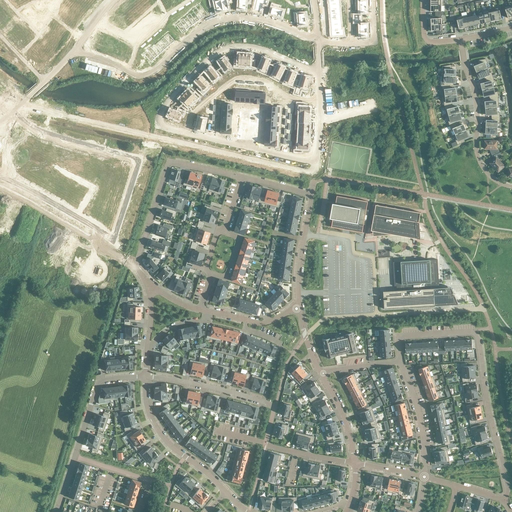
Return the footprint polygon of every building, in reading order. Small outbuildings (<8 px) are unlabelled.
[(219,0),(210,0),(211,6),(215,5),(216,12),(222,11),(219,0)] [(219,0),(222,11),(223,11),(222,11),(228,10),(226,2),(230,2),(229,0),(219,0)] [(239,0),(239,9),(245,10),(246,2),(250,3),(249,0),(239,0)] [(256,0),(255,10),(261,12),(263,4),(266,5),(267,0),(256,0)] [(78,4),(77,4),(82,8),(85,10),(87,7),(80,1),(78,4)] [(130,1),(127,3),(134,11),(137,8),(130,1)] [(367,1),(357,1),(357,8),(360,8),(360,13),(367,13),(367,9),(367,5),(367,1)] [(127,3),(124,6),(124,7),(125,7),(130,13),(131,13),(134,11),(127,3)] [(77,4),(74,7),(82,13),(85,10),(82,8),(77,4)] [(200,5),(196,8),(203,18),(208,14),(200,5)] [(273,5),(270,14),(275,15),(278,16),(281,17),(283,11),(278,9),(279,7),(273,5)] [(441,12),(441,6),(431,6),(431,12),(435,12),(435,15),(441,15),(444,15),(444,12),(441,12)] [(74,7),(72,10),(79,16),(82,13),(74,7)] [(124,7),(121,9),(128,17),(131,14),(131,13),(130,13),(125,7),(124,7)] [(196,8),(192,10),(194,12),(200,20),(203,18),(196,8)] [(499,8),(493,9),(496,21),(501,19),(499,8)] [(118,12),(125,19),(128,17),(121,9),(118,12)] [(72,10),(69,13),(77,20),(79,16),(72,10)] [(488,11),(483,12),(483,14),(485,23),(491,22),(489,13),(488,11)] [(118,12),(114,16),(121,23),(125,20),(125,19),(118,12)] [(191,15),(196,22),(200,20),(194,12),(191,15)] [(69,13),(65,18),(73,24),(77,20),(69,13)] [(305,13),(296,14),(296,21),(299,20),(299,26),(306,25),(306,21),(306,18),(305,13)] [(190,14),(186,16),(187,17),(193,25),(196,23),(196,22),(191,15),(190,14)] [(441,15),(435,15),(435,19),(431,19),(431,25),(442,24),(441,15)] [(462,16),(456,18),(458,24),(458,27),(459,29),(464,28),(462,19),(463,19),(462,16)] [(184,20),(189,27),(193,25),(187,17),(184,20)] [(180,21),(180,22),(186,30),(189,27),(184,20),(183,19),(180,21)] [(8,20),(1,26),(3,29),(10,23),(8,20)] [(180,22),(176,25),(182,33),(186,30),(180,22)] [(10,23),(3,29),(6,33),(6,32),(13,26),(10,23)] [(442,34),(442,24),(431,25),(431,31),(436,31),(436,34),(442,34)] [(13,26),(6,32),(9,35),(16,29),(14,26),(13,26)] [(16,29),(9,35),(12,39),(19,32),(16,29)] [(59,30),(55,34),(55,35),(63,41),(65,39),(66,37),(59,30)] [(19,32),(12,39),(15,41),(22,35),(19,32)] [(168,34),(164,37),(171,45),(175,41),(168,34)] [(15,41),(15,42),(19,46),(26,39),(22,35),(15,41)] [(54,36),(53,38),(60,44),(61,43),(63,41),(55,35),(54,36)] [(98,37),(94,47),(103,51),(103,50),(122,57),(121,58),(127,60),(131,50),(98,37)] [(161,40),(167,47),(170,45),(171,45),(164,37),(161,40)] [(53,38),(50,41),(57,47),(60,44),(53,38)] [(161,40),(158,43),(164,50),(167,47),(161,40)] [(50,41),(47,44),(54,50),(57,47),(50,41)] [(155,46),(161,53),(164,50),(158,43),(155,46)] [(47,44),(44,47),(52,54),(54,50),(47,44)] [(151,47),(151,48),(158,56),(161,53),(155,46),(154,45),(151,47)] [(44,47),(41,50),(48,56),(51,53),(51,54),(52,54),(44,47)] [(147,49),(147,50),(148,51),(155,59),(155,58),(158,56),(151,48),(151,47),(150,47),(147,49)] [(41,50),(38,53),(46,59),(48,56),(41,50)] [(148,51),(144,55),(151,62),(155,59),(148,51)] [(35,58),(32,61),(37,65),(40,62),(42,64),(46,60),(46,59),(38,53),(34,57),(35,58)] [(236,61),(235,67),(244,67),(245,54),(239,54),(238,61),(236,61)] [(245,54),(244,67),(244,66),(250,67),(250,68),(253,68),(253,62),(250,62),(251,54),(245,54)] [(225,71),(230,67),(223,58),(218,62),(222,68),(220,70),(223,75),(226,73),(225,71)] [(263,58),(258,71),(267,74),(270,69),(267,68),(270,60),(263,58)] [(477,73),(487,69),(485,64),(488,63),(486,59),(477,60),(479,65),(475,67),(477,73)] [(272,70),(269,76),(278,80),(284,68),(278,65),(275,72),(272,70)] [(441,76),(455,76),(456,70),(451,70),(451,65),(442,67),(442,76),(441,76)] [(210,68),(205,72),(213,82),(218,78),(219,79),(221,76),(218,72),(215,74),(210,68)] [(487,69),(477,73),(479,79),(484,77),(485,80),(493,77),(491,72),(489,73),(487,69)] [(290,70),(284,84),(294,87),(296,82),(293,81),(296,73),(290,70)] [(334,72),(331,90),(354,95),(357,76),(334,72)] [(298,82),(295,94),(299,95),(301,89),(306,91),(310,77),(303,75),(301,83),(298,82)] [(441,86),(450,86),(450,83),(455,83),(455,76),(441,76),(441,86)] [(200,77),(195,82),(201,87),(199,89),(203,94),(210,87),(200,77)] [(483,90),(493,88),(492,83),(494,83),(493,77),(485,80),(486,83),(481,84),(483,90)] [(383,78),(365,83),(371,106),(389,101),(383,78)] [(445,96),(456,95),(455,88),(451,89),(450,86),(441,86),(441,87),(442,87),(442,92),(445,91),(445,96)] [(490,98),(499,97),(498,92),(494,92),(493,88),(483,90),(484,97),(489,96),(490,98)] [(187,90),(183,94),(193,104),(199,97),(195,93),(193,95),(187,90)] [(183,94),(179,99),(184,104),(182,106),(187,110),(193,104),(183,94)] [(444,107),(452,105),(452,102),(457,102),(456,95),(445,96),(446,101),(444,101),(444,107)] [(486,109),(499,107),(498,97),(499,97),(490,98),(490,102),(485,102),(486,109)] [(298,104),(297,112),(310,113),(310,108),(303,107),(304,104),(298,104)] [(447,117),(460,113),(458,107),(453,108),(452,105),(444,107),(447,117)] [(499,107),(486,109),(486,115),(491,115),(491,118),(500,118),(499,112),(497,112),(496,108),(499,108),(499,107)] [(178,121),(180,115),(183,116),(184,113),(178,110),(177,113),(170,110),(167,116),(178,121)] [(449,127),(457,124),(457,121),(461,120),(460,113),(447,117),(449,127)] [(393,115),(375,120),(378,133),(380,138),(378,150),(379,155),(400,159),(401,159),(402,159),(402,158),(403,158),(403,157),(404,157),(404,156),(404,155),(393,115)] [(203,131),(204,123),(207,124),(209,118),(205,117),(205,119),(199,118),(196,129),(203,131)] [(486,127),(497,128),(497,123),(500,123),(500,118),(491,118),(491,121),(486,121),(486,127)] [(453,136),(466,131),(463,125),(459,127),(457,124),(449,127),(445,128),(446,132),(451,130),(452,132),(454,131),(456,135),(453,136)] [(490,138),(500,138),(500,133),(497,133),(497,128),(486,127),(486,130),(485,130),(484,134),(491,134),(490,138)] [(466,131),(453,136),(457,145),(465,142),(464,139),(468,137),(466,131)] [(499,152),(497,149),(497,148),(497,141),(493,141),(493,140),(488,140),(488,141),(485,141),(485,143),(483,143),(483,147),(485,147),(485,149),(490,149),(490,151),(492,155),(499,152)] [(296,148),(295,152),(301,152),(302,149),(308,149),(309,144),(297,143),(297,148),(296,148)] [(59,144),(56,156),(63,158),(81,163),(80,163),(88,165),(89,162),(90,162),(91,157),(90,157),(91,154),(84,151),(84,152),(66,147),(66,146),(59,144)] [(490,163),(498,172),(502,168),(504,166),(498,160),(501,157),(500,153),(492,156),(494,160),(490,163)] [(123,161),(122,167),(130,170),(132,164),(123,161)] [(26,166),(21,175),(26,178),(27,178),(26,177),(31,169),(26,166)] [(31,169),(26,177),(27,178),(30,180),(35,171),(31,169)] [(83,169),(81,176),(87,178),(89,170),(83,169)] [(179,188),(182,176),(179,175),(180,172),(172,169),(169,179),(175,181),(174,186),(179,188)] [(35,171),(30,180),(34,182),(39,173),(35,171)] [(185,179),(183,185),(191,188),(196,175),(195,174),(195,173),(191,172),(191,173),(190,173),(188,180),(185,179)] [(39,173),(34,182),(38,184),(43,176),(39,173)] [(196,175),(191,188),(197,190),(201,176),(200,176),(200,175),(197,174),(197,175),(196,175)] [(38,184),(38,185),(43,188),(46,182),(49,183),(52,178),(49,176),(48,178),(43,176),(38,184)] [(212,178),(208,191),(214,193),(218,180),(217,179),(217,178),(214,177),(213,178),(212,178)] [(54,186),(51,192),(56,195),(56,194),(61,186),(56,183),(57,181),(54,179),(51,185),(54,186)] [(218,180),(214,193),(220,195),(221,193),(223,193),(224,189),(222,188),(224,182),(223,181),(223,180),(220,179),(219,180),(218,180)] [(61,186),(56,194),(56,195),(60,197),(65,188),(61,186)] [(246,192),(245,196),(247,197),(246,199),(253,201),(253,200),(253,199),(256,187),(250,186),(248,193),(246,192)] [(253,199),(253,200),(259,201),(258,203),(261,203),(263,197),(260,196),(262,189),(261,189),(261,188),(257,187),(257,188),(256,188),(256,187),(253,199)] [(65,188),(60,197),(64,199),(69,190),(65,188)] [(69,190),(64,199),(68,201),(73,193),(69,190)] [(263,197),(261,203),(264,204),(270,206),(271,203),(274,192),(268,191),(266,198),(263,197)] [(271,203),(270,206),(276,207),(279,208),(280,202),(277,201),(279,194),(274,192),(271,203)] [(73,193),(68,201),(71,203),(72,203),(76,195),(73,193)] [(71,203),(71,204),(76,207),(80,201),(82,202),(85,197),(82,196),(81,198),(76,195),(72,203),(71,203)] [(333,204),(330,219),(333,219),(333,221),(331,227),(343,229),(343,228),(351,229),(350,231),(362,233),(364,225),(366,225),(369,210),(366,210),(368,202),(360,200),(353,199),(353,200),(351,199),(350,198),(337,196),(336,204),(333,204)] [(112,198),(110,203),(119,206),(120,200),(112,198)] [(175,208),(177,202),(181,204),(182,200),(176,199),(175,201),(165,198),(163,204),(175,208)] [(216,218),(217,212),(210,210),(211,207),(205,205),(204,208),(206,209),(204,214),(215,218),(216,218)] [(416,229),(415,222),(419,222),(421,213),(412,211),(411,212),(403,209),(403,210),(395,208),(394,209),(386,206),(386,207),(377,205),(376,205),(371,231),(373,231),(373,236),(394,235),(417,239),(416,229)] [(95,207),(90,215),(94,217),(98,209),(95,207)] [(98,209),(94,217),(97,219),(102,211),(98,209)] [(174,217),(176,212),(170,210),(169,213),(162,210),(160,217),(165,219),(165,220),(169,221),(169,220),(170,220),(171,216),(174,217)] [(249,219),(251,213),(242,210),(240,216),(249,219)] [(102,211),(97,219),(100,221),(105,213),(102,211)] [(105,213),(100,221),(104,223),(108,215),(105,213)] [(203,220),(214,224),(215,218),(204,214),(203,220)] [(108,215),(104,223),(107,225),(112,217),(108,215)] [(248,224),(249,219),(240,216),(238,221),(248,224)] [(112,217),(107,225),(111,227),(115,219),(112,217)] [(246,229),(248,224),(238,221),(236,226),(246,229)] [(166,233),(167,228),(172,230),(173,226),(164,223),(163,227),(158,225),(157,230),(155,230),(154,234),(168,238),(169,234),(166,233)] [(244,235),(246,229),(236,226),(235,232),(244,235)] [(209,233),(196,229),(194,234),(208,239),(208,238),(209,238),(210,234),(209,234),(209,233)] [(206,244),(208,239),(194,234),(193,240),(206,244)] [(253,247),(254,241),(245,238),(243,244),(253,247)] [(169,246),(170,242),(163,240),(162,244),(160,243),(157,242),(152,241),(150,247),(163,251),(165,245),(169,246)] [(251,252),(253,247),(243,244),(242,249),(251,252)] [(249,257),(251,252),(242,249),(241,249),(240,254),(240,255),(240,254),(249,257)] [(203,259),(205,255),(204,255),(204,254),(193,250),(191,256),(202,260),(202,259),(203,259)] [(158,268),(151,259),(154,257),(160,259),(161,255),(153,252),(152,255),(148,254),(146,260),(147,260),(144,262),(152,272),(158,268)] [(248,263),(249,257),(240,254),(240,255),(238,260),(248,263)] [(202,260),(191,256),(189,255),(186,265),(192,267),(193,264),(200,266),(200,265),(201,265),(203,262),(202,261),(202,260)] [(246,268),(248,263),(238,260),(237,265),(246,268)] [(389,291),(383,292),(384,298),(388,298),(387,299),(384,300),(384,309),(385,309),(407,308),(407,307),(434,305),(434,306),(441,306),(459,305),(455,295),(453,296),(453,293),(454,293),(451,288),(441,288),(434,289),(429,289),(429,286),(439,286),(438,260),(393,262),(394,286),(397,286),(397,291),(389,291)] [(245,273),(246,268),(237,265),(236,265),(235,270),(245,273)] [(157,277),(162,281),(167,276),(169,278),(173,273),(171,271),(169,272),(164,268),(157,277)] [(243,278),(245,273),(235,270),(233,275),(243,278)] [(241,284),(243,278),(233,275),(231,281),(241,284)] [(179,293),(184,282),(184,281),(179,279),(179,277),(176,276),(174,282),(176,283),(173,290),(179,293)] [(227,289),(228,283),(219,280),(217,285),(227,289)] [(190,290),(192,285),(184,282),(179,293),(180,293),(180,294),(184,296),(184,295),(185,295),(188,289),(190,290)] [(225,294),(226,289),(227,289),(217,285),(217,286),(215,291),(225,294)] [(139,297),(139,294),(139,290),(138,290),(138,287),(126,288),(127,301),(134,300),(133,297),(139,297)] [(289,294),(284,290),(285,289),(282,287),(281,287),(277,291),(285,298),(289,294)] [(223,299),(225,294),(215,291),(214,296),(223,299)] [(285,298),(277,291),(274,295),(281,302),(285,298)] [(281,302),(274,295),(270,299),(277,306),(281,302)] [(222,305),(223,299),(214,296),(212,301),(218,303),(218,304),(221,305),(221,304),(222,305)] [(277,306),(270,299),(266,304),(273,310),(277,306)] [(140,313),(141,308),(133,307),(133,304),(127,304),(127,313),(140,313)] [(215,340),(218,328),(212,327),(211,332),(208,332),(206,338),(215,340)] [(185,339),(183,329),(177,330),(180,342),(186,341),(185,339)] [(237,345),(239,333),(234,332),(231,341),(231,343),(237,345)] [(138,339),(138,335),(137,335),(137,334),(123,333),(123,339),(117,339),(117,346),(129,344),(129,340),(137,340),(137,339),(138,339)] [(330,338),(323,340),(325,346),(324,346),(326,353),(326,352),(328,359),(334,357),(334,356),(350,352),(350,353),(357,352),(352,333),(346,335),(330,339),(330,338)] [(170,349),(177,343),(169,334),(167,336),(164,338),(165,338),(162,340),(164,343),(170,349)] [(248,346),(252,337),(246,335),(242,344),(241,346),(247,349),(248,347),(248,346)] [(253,349),(257,339),(252,337),(248,346),(248,347),(253,349)] [(257,353),(262,341),(257,339),(253,349),(251,351),(256,353),(257,353)] [(263,353),(267,343),(262,341),(257,353),(262,355),(263,353)] [(442,354),(442,348),(438,348),(438,341),(432,342),(433,352),(439,352),(439,354),(442,354)] [(450,351),(450,341),(444,341),(445,348),(442,348),(442,354),(445,354),(445,351),(450,351)] [(268,355),(272,345),(271,345),(267,343),(263,353),(268,355)] [(275,354),(277,348),(272,345),(268,355),(267,357),(272,359),(273,357),(274,357),(274,356),(275,354)] [(111,370),(110,359),(102,360),(101,362),(102,368),(105,368),(105,371),(111,370)] [(196,375),(199,362),(190,360),(189,366),(192,367),(190,374),(191,374),(191,375),(195,376),(195,375),(196,375)] [(168,368),(169,362),(155,361),(154,363),(153,363),(153,366),(154,366),(154,368),(161,368),(161,371),(166,371),(166,368),(168,368)] [(206,370),(208,364),(199,362),(196,375),(197,376),(197,377),(200,377),(201,376),(202,377),(203,369),(206,370)] [(217,379),(220,365),(211,363),(209,369),(213,370),(211,377),(217,379)] [(475,371),(474,366),(467,367),(466,363),(461,364),(462,373),(475,372),(475,371)] [(228,373),(229,367),(220,365),(217,379),(218,379),(218,380),(222,381),(222,380),(223,380),(225,373),(228,373)] [(292,368),(288,372),(290,375),(291,374),(294,377),(295,378),(304,370),(300,366),(295,371),(292,368)] [(431,372),(429,366),(418,370),(419,372),(420,375),(429,372),(431,372)] [(395,373),(393,368),(381,371),(383,377),(395,373)] [(237,385),(240,373),(235,371),(235,370),(232,369),(230,375),(233,376),(231,384),(237,385)] [(294,377),(294,378),(300,386),(305,382),(303,379),(308,375),(304,370),(295,378),(294,377)] [(476,378),(475,371),(475,372),(462,373),(462,382),(468,381),(468,378),(476,378)] [(431,377),(429,372),(420,375),(422,380),(431,377)] [(248,380),(249,374),(246,373),(246,374),(240,373),(237,385),(243,387),(245,379),(248,380)] [(396,378),(395,373),(383,377),(385,382),(396,378)] [(346,384),(356,379),(357,379),(354,374),(343,379),(344,381),(346,385),(346,384)] [(257,391),(261,378),(252,375),(250,381),(253,382),(251,389),(252,390),(252,391),(255,392),(256,391),(257,391)] [(435,381),(433,376),(431,377),(422,380),(424,385),(435,381)] [(268,386),(270,379),(267,378),(267,380),(261,378),(257,391),(258,392),(258,393),(261,394),(262,393),(263,393),(265,386),(268,386)] [(387,387),(398,383),(396,379),(397,378),(396,378),(385,382),(387,387)] [(359,384),(356,379),(346,384),(346,385),(349,389),(359,384)] [(434,388),(437,387),(435,381),(424,385),(426,390),(425,390),(425,391),(434,387),(434,388)] [(306,383),(301,387),(303,389),(307,394),(317,387),(318,387),(314,382),(307,386),(306,383)] [(399,389),(398,383),(387,387),(389,392),(399,389)] [(478,391),(477,385),(469,386),(469,383),(463,384),(464,393),(477,391),(478,391)] [(166,393),(166,384),(161,384),(161,387),(154,387),(154,388),(153,388),(153,392),(154,392),(154,393),(166,393)] [(351,394),(360,389),(361,389),(359,384),(349,389),(351,394)] [(307,394),(306,394),(311,402),(316,399),(314,397),(321,393),(317,387),(307,394)] [(436,392),(434,388),(434,387),(425,391),(427,396),(436,392)] [(110,400),(108,388),(103,389),(103,394),(100,395),(98,400),(99,403),(104,403),(104,401),(110,400)] [(363,394),(360,389),(351,394),(353,399),(354,399),(361,395),(362,395),(363,394)] [(401,393),(399,389),(389,392),(391,397),(402,394),(401,393)] [(192,405),(194,392),(193,392),(193,391),(190,390),(189,391),(188,391),(187,399),(184,398),(182,404),(185,405),(186,403),(192,405)] [(441,397),(438,391),(436,392),(427,396),(429,401),(441,397)] [(471,399),(478,397),(478,391),(477,391),(464,393),(466,403),(471,402),(471,399)] [(200,408),(201,402),(198,401),(200,394),(194,392),(192,405),(197,406),(197,407),(200,408)] [(167,399),(167,393),(166,393),(154,393),(154,394),(153,394),(154,398),(155,398),(155,399),(162,399),(162,402),(168,402),(168,399),(167,399)] [(403,399),(402,394),(391,397),(392,403),(403,399)] [(210,411),(213,398),(212,397),(212,396),(209,395),(208,396),(207,396),(205,404),(202,403),(201,409),(210,411)] [(364,399),(362,395),(361,395),(354,399),(353,399),(355,404),(365,399),(364,399)] [(219,413),(220,407),(217,407),(219,399),(218,399),(218,398),(215,397),(214,398),(213,398),(210,411),(219,413)] [(358,409),(368,404),(365,399),(355,404),(358,409)] [(229,414),(233,402),(227,400),(224,412),(229,414)] [(317,402),(312,405),(313,407),(316,413),(317,412),(328,407),(329,407),(326,401),(319,405),(317,402)] [(235,413),(238,403),(233,402),(229,414),(234,415),(235,413)] [(406,408),(405,405),(404,403),(393,406),(395,411),(397,411),(406,408)] [(162,418),(170,412),(166,408),(169,406),(167,404),(162,407),(164,410),(159,414),(160,415),(160,416),(162,418)] [(282,411),(281,415),(284,415),(284,418),(289,420),(291,411),(289,410),(291,405),(284,404),(283,407),(282,411)] [(244,418),(247,406),(242,405),(240,414),(239,417),(244,418)] [(481,412),(480,406),(473,408),(472,405),(466,406),(468,415),(481,412)] [(249,419),(252,407),(247,406),(244,418),(249,419)] [(374,415),(371,406),(365,408),(366,411),(360,413),(361,419),(362,419),(374,415)] [(255,421),(258,409),(252,407),(249,419),(255,421)] [(328,407),(317,412),(320,418),(319,418),(321,421),(326,418),(324,416),(331,412),(328,407)] [(106,423),(109,414),(104,412),(102,416),(96,414),(94,419),(106,423)] [(166,423),(173,417),(170,412),(162,418),(162,419),(162,418),(166,423)] [(483,418),(481,412),(468,415),(470,424),(476,423),(475,420),(483,418)] [(134,419),(133,413),(122,417),(124,422),(134,419)] [(377,424),(374,415),(362,419),(361,419),(363,425),(370,422),(371,425),(377,424)] [(176,421),(173,417),(166,423),(169,427),(176,421)] [(104,432),(106,423),(94,419),(92,425),(99,427),(98,430),(104,432)] [(136,424),(136,423),(137,423),(136,419),(135,420),(134,419),(124,422),(126,428),(124,429),(125,431),(131,430),(130,427),(136,424)] [(180,425),(176,421),(169,427),(172,431),(180,425)] [(327,421),(322,423),(323,426),(324,426),(326,431),(326,432),(337,428),(335,422),(328,424),(327,421)] [(277,433),(276,437),(282,439),(284,433),(286,434),(288,425),(282,424),(281,427),(278,426),(277,430),(276,433),(277,433)] [(379,433),(377,424),(371,425),(372,428),(365,430),(365,431),(364,431),(365,435),(366,435),(366,436),(379,433)] [(412,429),(410,424),(399,427),(400,432),(412,429)] [(175,436),(183,430),(180,425),(172,431),(171,431),(175,436)] [(473,437),(486,433),(487,433),(485,427),(477,429),(477,426),(471,428),(473,437)] [(326,431),(325,432),(328,441),(333,439),(332,436),(339,434),(337,428),(326,432),(326,431)] [(413,435),(412,429),(400,432),(402,441),(403,441),(408,440),(407,437),(413,435)] [(131,443),(142,436),(143,436),(139,430),(133,435),(131,432),(126,435),(131,443)] [(185,435),(186,434),(183,430),(175,436),(178,440),(182,438),(185,435)] [(296,432),(295,438),(298,439),(296,446),(302,448),(305,435),(296,432)] [(100,444),(103,435),(97,433),(96,436),(89,434),(87,440),(100,444)] [(381,442),(379,433),(366,436),(368,441),(375,440),(375,443),(381,442)] [(481,441),(488,439),(486,433),(473,437),(476,446),(481,444),(481,441)] [(305,435),(302,448),(308,449),(310,442),(313,443),(314,437),(305,435)] [(451,444),(449,435),(448,436),(437,438),(438,444),(444,443),(445,446),(451,444)] [(140,445),(146,441),(143,436),(142,436),(131,443),(136,451),(141,448),(140,445)] [(190,449),(195,441),(191,437),(185,445),(190,449)] [(97,453),(100,444),(87,440),(85,445),(93,448),(92,451),(97,453)] [(194,452),(200,444),(195,441),(190,449),(194,452)] [(334,442),(328,443),(328,446),(329,446),(330,453),(342,452),(342,450),(343,450),(343,446),(342,446),(342,445),(334,446),(334,442)] [(199,455),(204,447),(200,444),(194,452),(199,455)] [(378,453),(378,444),(372,444),(372,448),(369,448),(369,452),(369,455),(370,459),(377,458),(376,453),(378,453)] [(448,456),(446,446),(440,448),(441,451),(434,452),(435,458),(448,456)] [(144,460),(154,452),(150,447),(146,451),(144,449),(138,453),(144,460)] [(203,458),(209,450),(204,447),(199,455),(203,458)] [(396,461),(398,451),(392,450),(393,448),(390,447),(388,453),(391,454),(390,460),(396,461)] [(480,458),(493,454),(492,453),(493,452),(492,449),(491,449),(491,448),(484,450),(483,447),(477,449),(480,458)] [(237,448),(236,454),(238,454),(247,457),(249,451),(237,448)] [(207,461),(213,453),(209,450),(203,458),(207,461)] [(148,465),(158,456),(154,452),(144,460),(148,465)] [(218,461),(222,456),(219,454),(218,456),(213,453),(207,461),(212,465),(216,459),(218,461)] [(270,453),(269,459),(278,461),(280,462),(281,456),(270,453)] [(412,465),(414,459),(417,459),(418,453),(415,453),(414,454),(409,453),(407,463),(406,463),(412,465)] [(236,454),(235,459),(245,462),(246,462),(247,457),(238,454),(236,454)] [(450,465),(448,456),(435,458),(436,465),(444,463),(444,466),(450,465)] [(134,460),(132,457),(124,464),(128,465),(134,460)] [(304,472),(303,476),(312,478),(314,465),(315,465),(308,463),(308,468),(304,467),(304,472)] [(314,465),(312,478),(321,480),(322,474),(319,474),(321,466),(315,465),(314,465)] [(86,476),(87,471),(78,468),(76,473),(77,473),(86,476)] [(266,469),(264,474),(276,477),(277,472),(275,471),(266,469)] [(232,470),(231,475),(241,478),(243,472),(232,470)] [(335,475),(334,483),(340,484),(341,481),(344,482),(345,478),(345,474),(346,470),(339,470),(338,475),(335,475)] [(264,474),(263,480),(275,483),(277,477),(276,477),(264,474)] [(230,475),(229,481),(240,483),(242,478),(241,478),(231,475),(230,475)] [(375,488),(377,477),(378,477),(378,476),(371,475),(370,483),(367,482),(366,488),(369,488),(369,487),(375,488)] [(181,491),(190,481),(186,477),(181,482),(179,480),(175,485),(181,491)] [(382,485),(383,478),(378,477),(377,477),(375,488),(381,490),(381,491),(384,491),(385,485),(382,485)] [(393,492),(395,480),(389,479),(388,486),(385,485),(384,491),(393,493),(393,492)] [(139,488),(141,483),(132,480),(130,485),(139,487),(139,488)] [(192,492),(190,490),(195,484),(190,480),(190,481),(181,491),(188,497),(192,492)] [(402,495),(403,489),(400,488),(401,481),(400,481),(400,480),(396,480),(395,480),(393,492),(399,493),(398,494),(402,495)] [(413,496),(415,485),(414,485),(414,484),(410,483),(410,484),(409,484),(407,491),(404,491),(403,495),(406,496),(406,495),(413,496)] [(80,495),(81,490),(72,487),(71,487),(70,492),(80,495)] [(195,503),(204,493),(204,492),(199,489),(194,494),(192,492),(188,497),(195,503)] [(333,490),(327,491),(330,503),(336,502),(335,498),(338,497),(337,491),(334,492),(333,490)] [(327,492),(322,493),(322,495),(323,495),(325,504),(330,503),(327,491),(327,492)] [(78,500),(80,495),(70,492),(68,497),(78,500)] [(204,502),(208,496),(204,492),(204,493),(195,503),(202,509),(206,504),(204,502)] [(317,494),(311,496),(312,498),(315,507),(320,505),(318,496),(317,494)] [(258,495),(257,501),(260,501),(259,509),(265,510),(265,509),(266,499),(261,498),(261,495),(258,495)] [(460,506),(466,508),(465,510),(469,511),(472,503),(468,501),(469,497),(463,495),(460,506)] [(266,499),(265,509),(271,510),(272,503),(275,504),(276,498),(273,497),(272,500),(266,499)] [(297,497),(288,498),(288,511),(294,511),(294,503),(297,503),(297,497)] [(307,497),(298,499),(299,505),(302,504),(304,510),(310,509),(307,499),(307,497)] [(288,498),(279,498),(279,504),(282,504),(282,511),(288,511),(288,498)] [(133,507),(135,502),(125,499),(124,504),(133,507)] [(475,509),(474,511),(477,511),(484,511),(485,509),(482,508),(484,502),(485,502),(478,499),(478,500),(475,509)] [(360,501),(359,505),(359,506),(369,509),(372,510),(373,504),(374,501),(369,500),(368,502),(361,500),(361,501),(360,501)]
